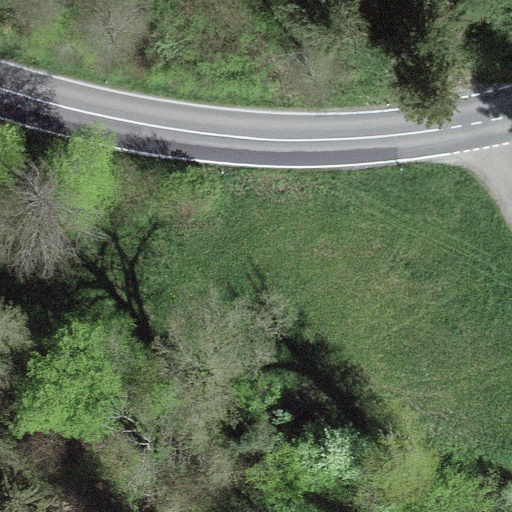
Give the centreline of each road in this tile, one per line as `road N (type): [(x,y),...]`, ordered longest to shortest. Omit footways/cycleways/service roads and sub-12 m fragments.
road 1 (tertiary): [(511,117),(484,126),(279,141),(80,108),(0,82)]
road 2 (track): [(350,0),(477,95),(511,197)]
